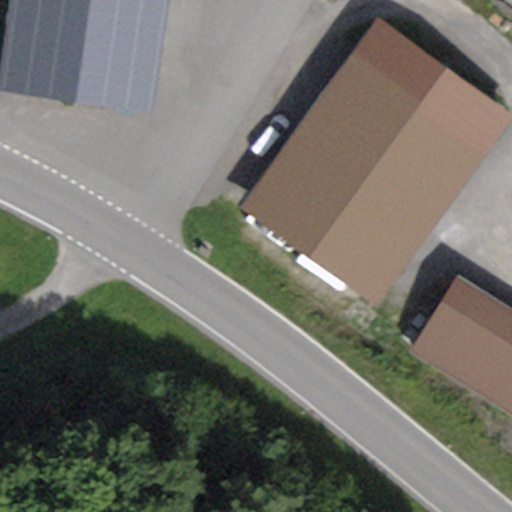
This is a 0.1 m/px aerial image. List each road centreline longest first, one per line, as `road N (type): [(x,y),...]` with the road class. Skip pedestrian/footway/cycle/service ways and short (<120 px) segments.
road 1 (tertiary): [(472,511),(290,361),(127,245),(0,174)]
road 2 (unknown): [(127,245),(320,0)]
road 3 (track): [(127,245),(0,319)]
